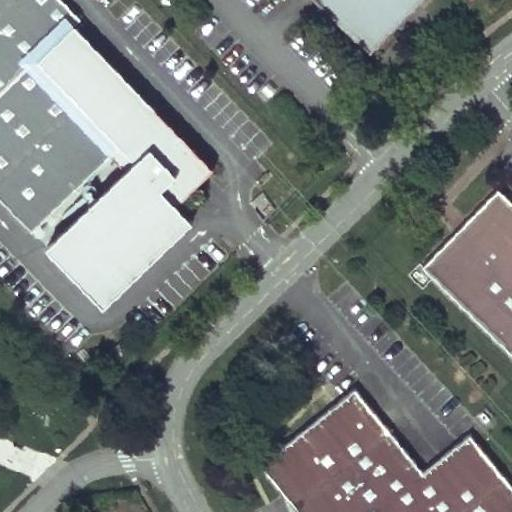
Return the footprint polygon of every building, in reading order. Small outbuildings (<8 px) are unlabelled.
[(62,0),(0,0),(0,201),(30,232),(118,145),(33,58),(69,24),(77,15),(62,0)] [(318,0),(370,51),(421,0),(318,0)] [(213,173),(69,24),(33,58),(118,145),(30,232),(50,251),(46,255),(104,318),(191,228),(176,212),(213,173)] [(511,203),(496,187),(419,265),(511,356),(511,203)] [(353,386),(257,462),(297,511),(373,511),(374,511),(511,511),(511,487),(467,432),(420,469),(353,386)]
